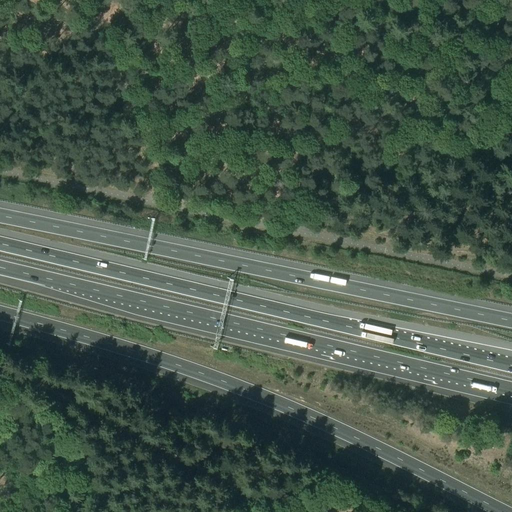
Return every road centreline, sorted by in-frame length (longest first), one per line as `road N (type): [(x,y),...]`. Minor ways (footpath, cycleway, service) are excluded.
road 1 (motorway): [(0,312),(217,379),(503,511)]
road 2 (motorway): [(511,366),(0,243)]
road 3 (motorway): [(0,267),(511,389)]
road 4 (motorway): [(511,321),(0,216)]
road 5 (track): [(307,511),(0,369)]
